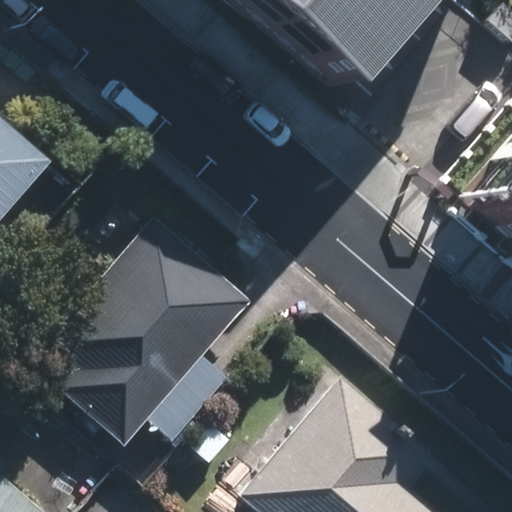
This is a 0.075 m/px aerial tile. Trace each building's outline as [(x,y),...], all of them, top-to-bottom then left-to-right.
[(201,0),(312,98),(400,0),(201,0)] [(0,217),(45,166),(0,126),(0,217)] [(511,141),(461,198),(511,243),(511,141)] [(51,391),(119,447),(139,424),(164,446),(221,379),(197,360),(245,304),(144,215),(37,346),(67,372),(51,391)] [(230,499),(245,511),(428,511),(395,485),(421,454),(330,378),(230,499)] [(200,425),(179,451),(198,469),(221,443),(200,425)] [(0,511),(31,511),(0,484),(0,511)]
